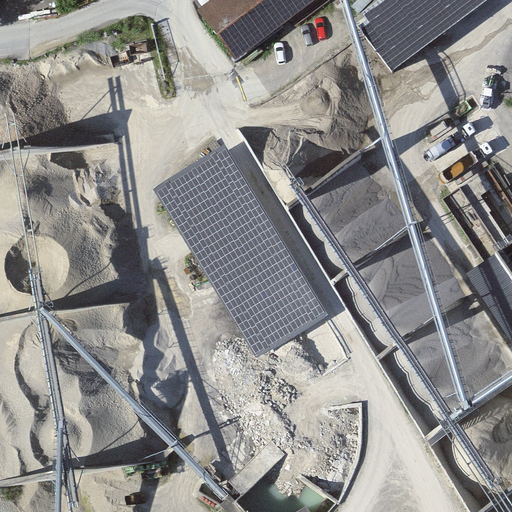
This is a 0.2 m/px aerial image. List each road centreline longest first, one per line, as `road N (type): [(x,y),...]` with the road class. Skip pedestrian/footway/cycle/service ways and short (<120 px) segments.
road 1 (unknown): [(224,117),(419,453),(433,511)]
road 2 (unknown): [(224,117),(311,63),(356,54),(435,62),(470,55),(511,31)]
road 3 (unknown): [(159,0),(224,117)]
